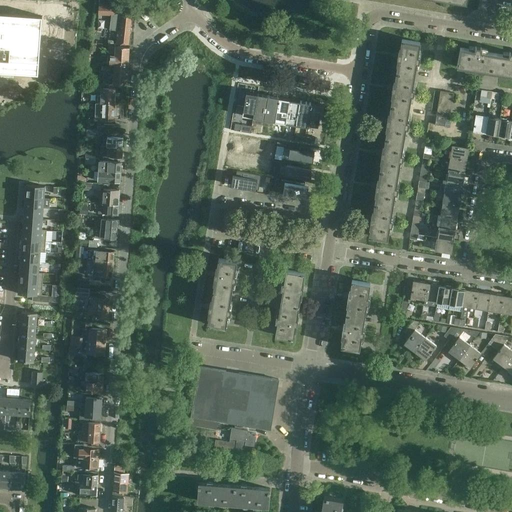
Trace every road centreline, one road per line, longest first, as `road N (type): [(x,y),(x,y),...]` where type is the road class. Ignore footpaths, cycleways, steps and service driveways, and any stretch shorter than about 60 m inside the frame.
road 1 (residential): [(102,511),(138,58),(193,12)]
road 2 (residential): [(328,249),(212,230),(217,196),(333,215)]
road 3 (residential): [(511,506),(297,465)]
road 4 (residential): [(511,401),(309,367)]
road 5 (residential): [(357,77),(238,55),(193,12)]
road 6 (residential): [(0,373),(15,219)]
road 7 (residential): [(511,160),(483,155),(464,273)]
road 8 (residential): [(333,215),(357,77)]
road 9 (residential): [(464,273),(328,249)]
